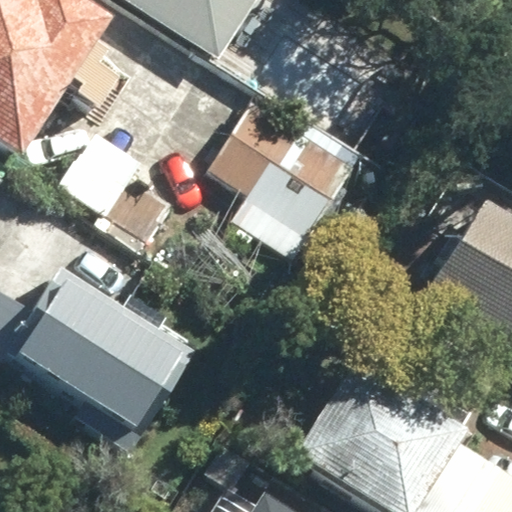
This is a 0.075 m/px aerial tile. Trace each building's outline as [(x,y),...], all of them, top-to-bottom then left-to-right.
[(124,86),(85,61),(97,41),(33,0),(0,0),(0,172),(8,178),(54,108),(82,127),(93,112),(103,118),(124,86)] [(92,0),(207,75),(257,0),(92,0)] [(104,193),(122,165),(88,143),(53,197),(138,252),(163,213),(142,199),(133,213),(104,193)] [(223,144),(198,180),(241,209),(228,229),(290,271),(328,214),(223,144)] [(415,304),(511,368),(511,235),(476,211),(415,304)] [(47,277),(20,317),(0,304),(0,370),(76,420),(71,427),(125,463),(187,368),(47,277)] [(511,511),(511,508),(441,461),(449,449),(345,379),(284,470),(346,511),(511,511)]
